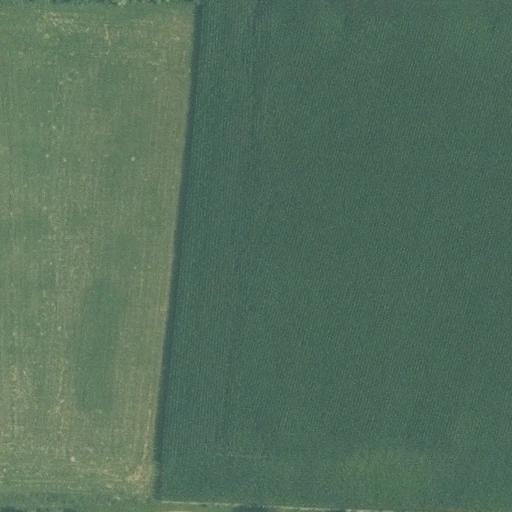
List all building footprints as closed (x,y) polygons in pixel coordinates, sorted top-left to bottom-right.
[(84,18),(82,27),(92,30),(95,21),(84,18)] [(95,21),(92,30),(102,32),(105,24),(95,21)] [(0,47),(16,54),(24,32),(0,22),(0,47)] [(72,24),(65,47),(74,50),(74,49),(104,58),(104,57),(111,35),(102,32),(92,30),(82,27),(72,24)] [(0,72),(7,76),(16,54),(0,47),(0,72)] [(74,50),(68,72),(107,83),(113,60),(104,57),(104,58),(74,49),(74,50)] [(62,93),(62,94),(91,102),(91,103),(100,106),(107,83),(68,72),(62,93)] [(53,91),(46,114),(56,117),(66,120),(76,123),(85,125),(91,103),(91,102),(62,94),(62,93),(53,91)] [(56,117),(53,126),(64,129),(66,120),(56,117)] [(66,120),(64,129),(74,131),(76,123),(66,120)] [(60,138),(56,148),(64,151),(68,141),(60,138)] [(68,141),(64,151),(72,154),(76,144),(68,141)] [(42,142),(32,168),(54,177),(64,151),(56,148),(42,142)] [(90,149),(86,159),(94,163),(98,153),(90,149)] [(64,151),(54,177),(76,185),(86,159),(72,154),(64,151)] [(86,159),(76,185),(98,194),(108,168),(94,163),(86,159)] [(123,197),(114,219),(140,229),(143,221),(149,207),(123,197)] [(114,219),(106,241),(132,251),(137,237),(140,229),(114,219)] [(143,221),(140,229),(150,233),(153,225),(143,221)] [(140,229),(137,237),(147,241),(150,233),(140,229)] [(106,241),(98,262),(123,272),(127,264),(132,251),(106,241)] [(0,255),(0,285),(10,289),(20,264),(0,255)] [(98,262),(89,284),(115,294),(120,280),(123,272),(98,262)] [(127,264),(123,272),(134,276),(137,268),(127,264)] [(123,272),(120,280),(130,284),(134,276),(123,272)] [(89,284),(81,306),(106,316),(112,302),(115,294),(89,284)] [(115,294),(112,302),(122,306),(125,298),(115,294)] [(0,343),(5,344),(11,321),(0,318),(0,343)] [(75,327),(72,335),(82,339),(85,330),(75,327)] [(85,330),(82,339),(92,343),(95,334),(85,330)] [(63,331),(54,354),(62,358),(63,357),(92,368),(92,367),(100,346),(92,343),(82,339),(72,335),(63,331)] [(62,358),(54,379),(92,393),(101,371),(92,367),(92,368),(63,357),(62,358)] [(46,400),(75,411),(75,412),(83,415),(92,393),(54,379),(46,400)] [(38,396),(29,419),(38,423),(48,427),(58,430),(66,434),(75,412),(75,411),(46,400),(38,396)] [(38,423),(35,431),(45,435),(48,427),(38,423)] [(48,427),(45,435),(55,439),(58,430),(48,427)]
